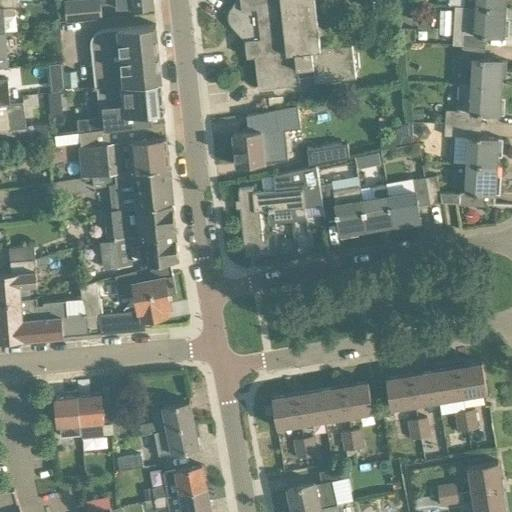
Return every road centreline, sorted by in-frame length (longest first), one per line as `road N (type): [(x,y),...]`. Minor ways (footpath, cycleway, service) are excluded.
road 1 (residential): [(511,243),(208,295)]
road 2 (residential): [(208,295),(177,0)]
road 3 (residential): [(223,368),(511,321)]
road 4 (residential): [(0,369),(219,348)]
road 5 (residential): [(246,511),(223,368)]
